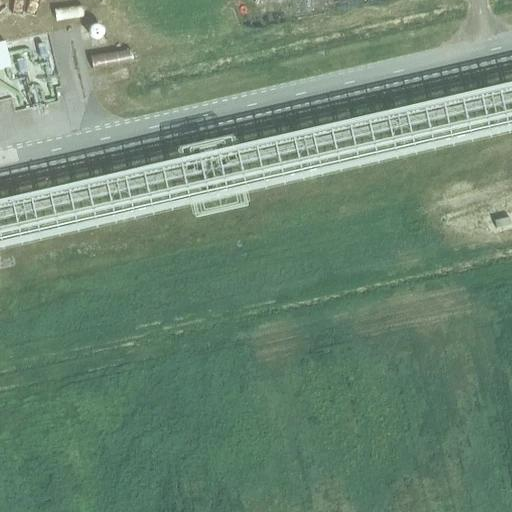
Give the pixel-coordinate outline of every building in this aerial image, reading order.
[(55,24),(82,22),(81,11),(54,13),(55,24)] [(51,45),(8,53),(12,70),(0,72),(0,103),(12,101),(16,114),(63,104),(51,45)] [(8,53),(6,45),(0,46),(0,72),(12,70),(8,53)] [(127,49),(90,62),(93,73),(131,61),(127,49)] [(0,257),(191,214),(193,223),(195,223),(196,227),(248,215),(246,211),(250,210),(247,200),(511,138),(511,92),(236,156),(233,144),(179,156),(181,168),(0,209),(0,257)]
